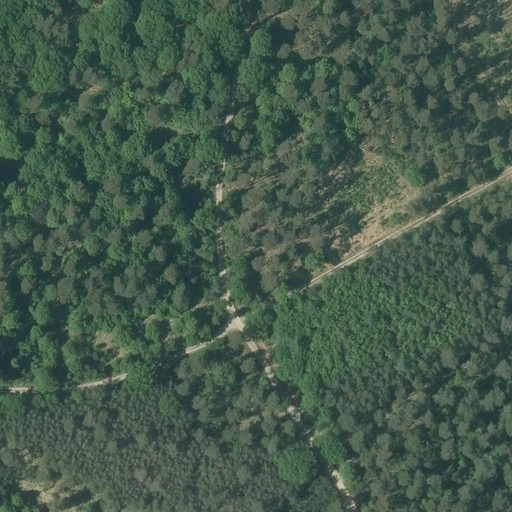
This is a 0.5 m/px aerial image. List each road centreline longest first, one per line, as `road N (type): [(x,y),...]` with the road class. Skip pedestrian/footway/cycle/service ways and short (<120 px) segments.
road 1 (track): [(0,394),(85,393),(192,356),(511,169)]
road 2 (track): [(354,511),(241,325),(226,280),(226,162),(249,34)]
